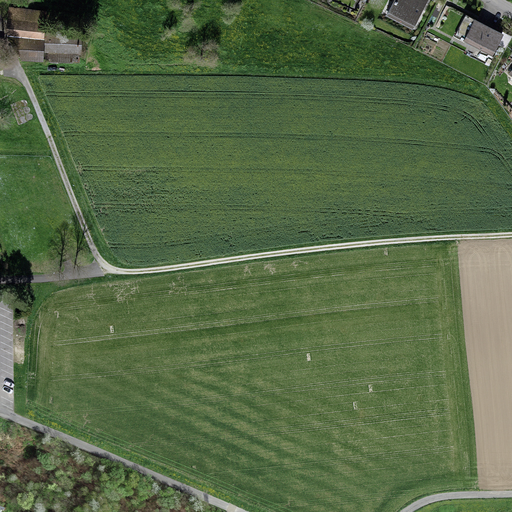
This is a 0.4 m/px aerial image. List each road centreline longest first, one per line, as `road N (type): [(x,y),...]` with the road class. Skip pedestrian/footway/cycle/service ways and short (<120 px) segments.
road 1 (track): [(511,234),(106,272)]
road 2 (unclassified): [(234,511),(0,411)]
road 3 (track): [(106,272),(20,70)]
